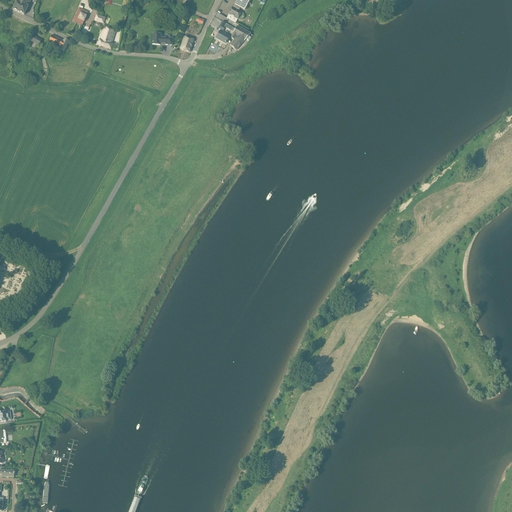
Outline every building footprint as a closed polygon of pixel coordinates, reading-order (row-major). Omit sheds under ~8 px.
[(16,0),(16,1),(12,10),(25,15),(28,6),(29,6),(31,0),(16,0)] [(237,0),(235,5),(242,9),(245,10),(250,0),(237,0)] [(243,20),(244,17),(244,16),(244,15),(242,13),(241,13),(232,8),(230,11),(229,12),(228,13),(229,14),(228,15),(238,20),(241,20),(242,20),(243,20)] [(79,9),(73,21),(83,26),(88,13),(79,9)] [(96,15),(94,22),(104,25),(106,18),(96,15)] [(223,32),(225,28),(231,31),(233,28),(226,24),(222,22),(218,29),(223,32)] [(238,37),(237,38),(230,45),(236,51),(243,43),(251,34),(237,26),(230,38),(234,40),(237,36),(238,37)] [(111,50),(113,44),(112,44),(115,33),(103,30),(100,40),(99,40),(97,46),(111,50)] [(220,31),(216,38),(225,44),(230,37),(220,31)] [(34,34),(32,33),(29,39),(31,40),(28,45),(36,50),(36,49),(38,50),(40,47),(39,46),(42,40),(33,36),(34,34)] [(153,34),(152,45),(160,46),(160,45),(172,46),(173,39),(161,38),(161,35),(153,34)] [(69,42),(64,39),(63,41),(52,35),(48,43),(60,48),(59,50),(64,52),(69,42)] [(194,41),(184,37),(180,50),(190,53),(194,41)] [(6,413),(5,411),(0,412),(0,422),(6,421),(11,420),(10,412),(6,413)]
